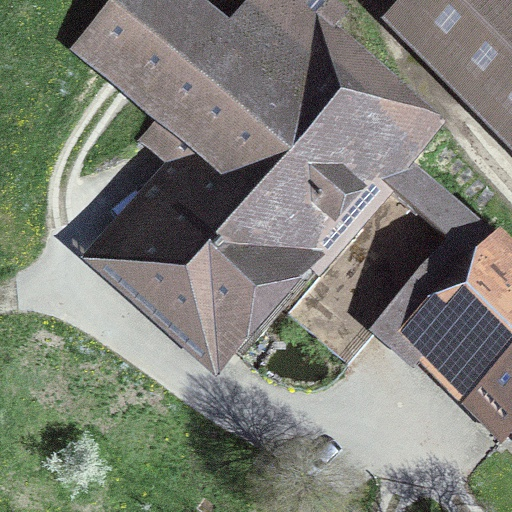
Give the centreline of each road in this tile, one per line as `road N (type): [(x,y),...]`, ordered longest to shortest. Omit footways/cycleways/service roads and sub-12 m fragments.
road 1 (track): [(203,0),(74,178),(65,245),(69,302),(221,404),(387,447),(415,464),(459,511)]
road 2 (track): [(430,83),(511,188)]
